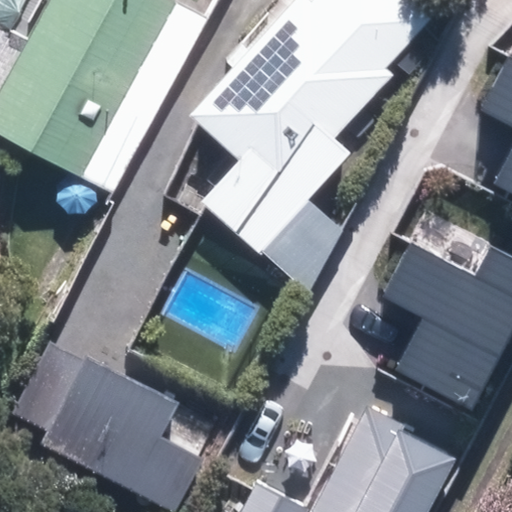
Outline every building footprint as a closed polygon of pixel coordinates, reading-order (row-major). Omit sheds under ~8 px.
[(199,22),(157,0),(40,0),(0,75),(0,137),(106,195),(199,22)] [(278,0),(186,104),(237,149),(199,192),(254,240),(300,187),(289,177),(391,61),(383,54),(426,5),(420,0),(278,0)] [(511,146),(493,183),(511,193),(511,57),(508,55),(481,107),(511,123),(511,146)] [(396,371),(473,410),(511,334),(511,258),(490,247),(475,275),(411,242),(384,295),(425,315),(396,371)] [(41,427),(34,442),(168,509),(194,458),(149,436),(167,400),(48,341),(12,412),(41,427)] [(300,511),(410,511),(450,436),(363,392),(309,496),(300,511)] [(232,511),(292,511),(304,492),(258,467),(232,511)]
